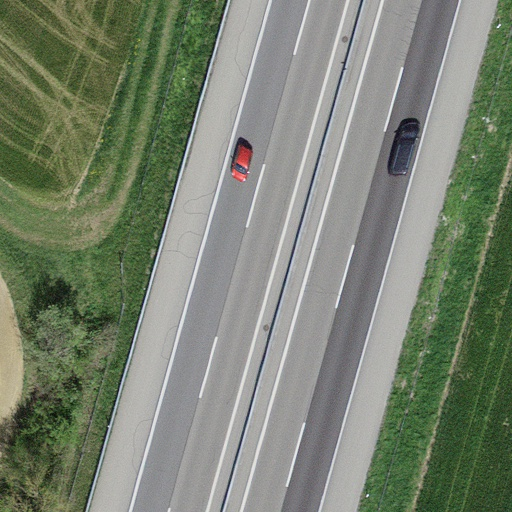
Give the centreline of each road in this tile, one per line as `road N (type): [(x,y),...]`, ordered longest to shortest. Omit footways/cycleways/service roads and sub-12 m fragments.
road 1 (motorway): [(280,511),(421,0)]
road 2 (motorway): [(309,0),(168,511)]
